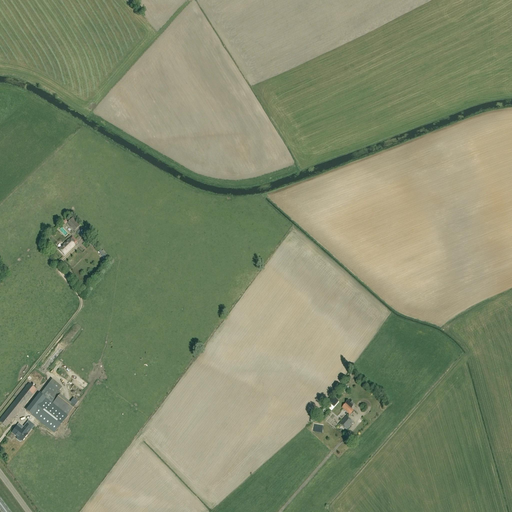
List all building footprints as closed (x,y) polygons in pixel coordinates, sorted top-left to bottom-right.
[(66,224),(74,231),(80,225),(73,218),(68,223),(66,224)] [(72,237),(70,239),(59,249),(64,255),(75,245),(77,242),(72,237)] [(101,250),(98,252),(105,261),(108,258),(101,250)] [(64,341),(53,351),(57,355),(67,344),(64,341)] [(52,380),(48,384),(40,394),(39,393),(25,411),(32,416),(54,433),(68,416),(75,406),(78,402),(73,398),(70,402),(60,394),(61,393),(59,392),(62,388),(58,384),(52,380)] [(0,422),(6,428),(36,390),(29,384),(0,420),(0,422)] [(350,416),(355,411),(352,409),(354,407),(348,401),(342,408),(350,416)] [(327,408),(331,411),(335,406),(331,403),(327,408)] [(347,430),(353,423),(346,417),(340,424),(347,430)] [(17,426),(12,433),(17,438),(17,439),(20,442),(21,441),(22,441),(27,435),(26,434),(30,429),(34,424),(32,422),(32,423),(29,421),(26,425),(22,430),(17,426)]
